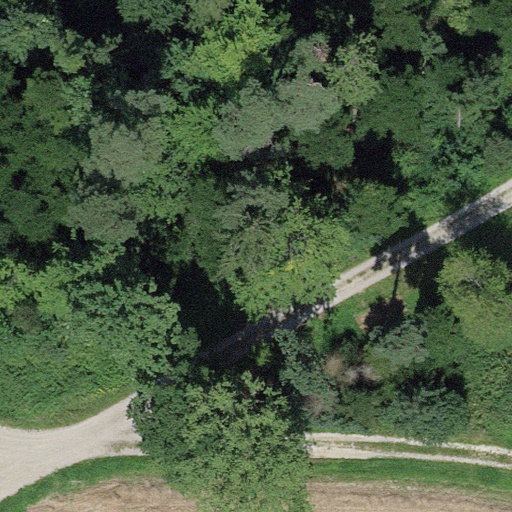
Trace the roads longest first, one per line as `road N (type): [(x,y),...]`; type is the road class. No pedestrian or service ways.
road 1 (track): [(511,190),(0,486)]
road 2 (track): [(0,486),(511,480)]
